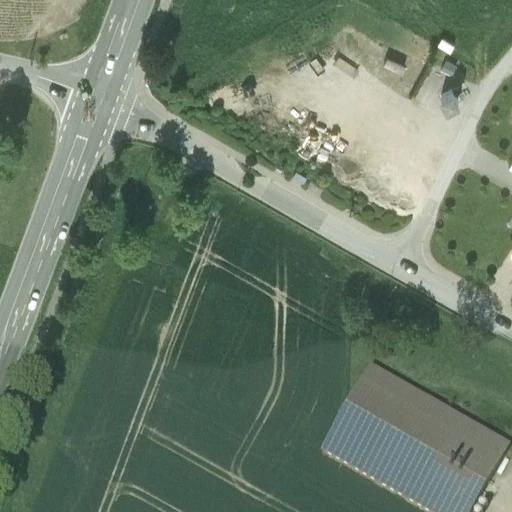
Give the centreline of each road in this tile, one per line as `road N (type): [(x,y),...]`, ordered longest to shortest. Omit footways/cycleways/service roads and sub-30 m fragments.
road 1 (unclassified): [(403,268),(97,97)]
road 2 (primary): [(0,357),(97,97)]
road 3 (residential): [(511,57),(403,268)]
road 4 (unclassified): [(511,330),(403,268)]
